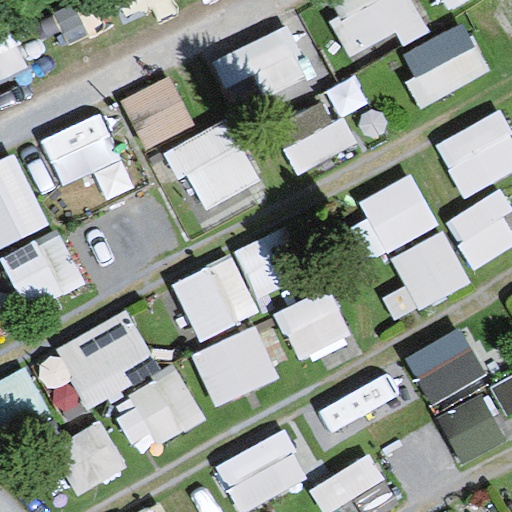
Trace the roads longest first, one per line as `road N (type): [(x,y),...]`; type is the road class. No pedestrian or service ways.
road 1 (track): [(511,86),(0,360)]
road 2 (track): [(511,280),(109,511)]
